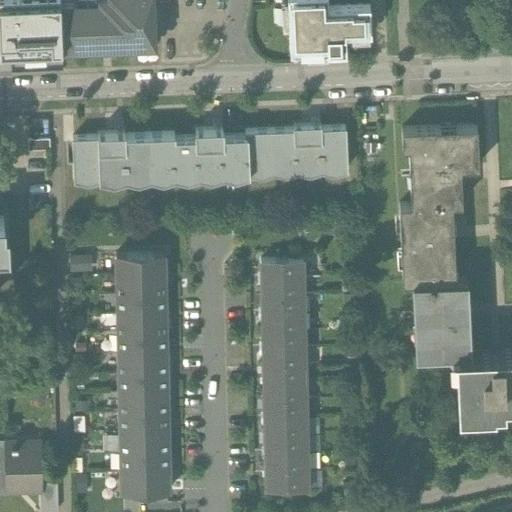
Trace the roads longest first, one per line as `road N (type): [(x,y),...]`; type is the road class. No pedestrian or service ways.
road 1 (residential): [(511,75),(232,82)]
road 2 (residential): [(216,511),(210,254)]
road 3 (residential): [(232,82),(0,95)]
road 4 (residential): [(343,511),(511,472)]
